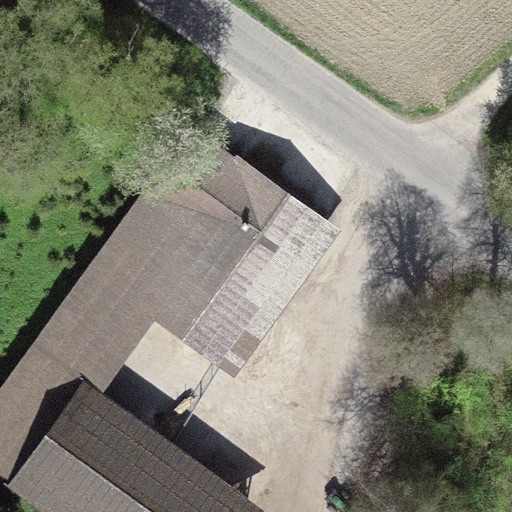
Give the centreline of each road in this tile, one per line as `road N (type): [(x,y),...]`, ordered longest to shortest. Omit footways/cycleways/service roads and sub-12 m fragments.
road 1 (track): [(511,81),(413,164),(329,511)]
road 2 (residential): [(162,0),(413,164),(511,250)]
